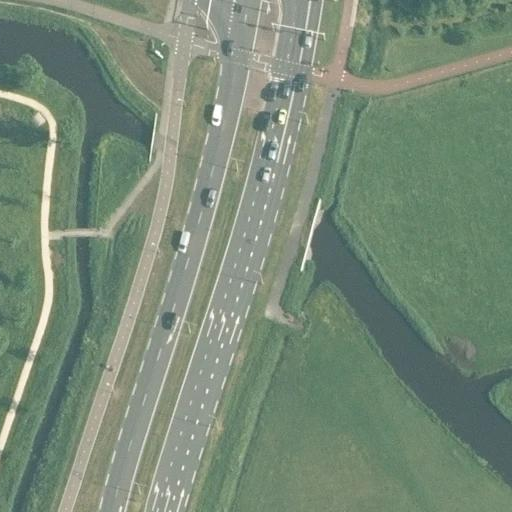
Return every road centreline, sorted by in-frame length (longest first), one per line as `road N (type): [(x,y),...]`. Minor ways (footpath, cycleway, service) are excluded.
road 1 (primary): [(168,511),(266,186),(305,0)]
road 2 (primary): [(243,0),(202,201),(113,511)]
